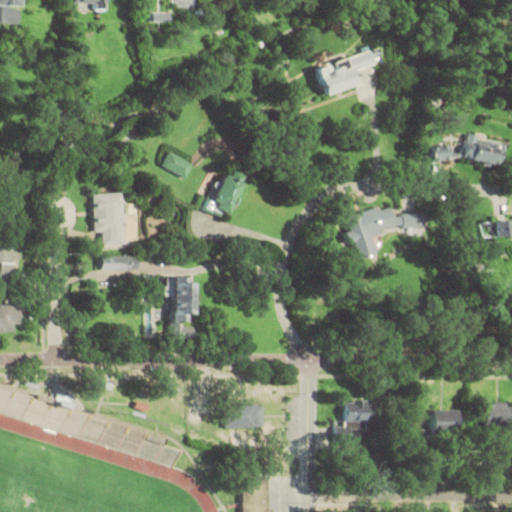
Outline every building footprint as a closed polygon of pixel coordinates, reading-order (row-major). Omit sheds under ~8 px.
[(18,0),(0,0),(0,22),(19,23),(18,0)] [(70,0),(70,2),(92,2),(92,10),(109,10),(108,0),(70,0)] [(313,67),(321,94),(354,84),(349,71),(373,64),(368,50),(313,67)] [(460,159),(500,165),(503,140),(464,135),(460,159)] [(448,158),(445,144),(428,148),(431,162),(448,158)] [(190,164),(165,151),(158,165),(182,177),(190,164)] [(242,177),(221,168),(203,208),(224,217),(242,177)] [(89,193),(90,234),(101,234),(102,245),(120,244),(119,193),(89,193)] [(424,224),(422,212),(392,217),(390,208),(344,216),(350,258),(373,254),(370,233),(424,224)] [(18,241),(0,241),(0,284),(12,284),(12,260),(18,260),(18,241)] [(134,255),(98,255),(98,269),(134,269),(134,255)] [(191,277),(166,277),(166,338),(188,339),(188,315),(191,315),(191,277)] [(0,330),(16,331),(16,303),(0,302),(0,330)] [(343,426),(335,425),(335,440),(348,440),(348,428),(364,429),(365,421),(371,421),(372,402),(344,401),(343,426)] [(511,402),(482,402),(482,427),(511,427),(511,402)] [(261,427),(261,405),(223,404),(223,427),(261,427)] [(453,409),(429,409),(428,431),(453,431),(453,409)] [(271,511),(271,477),(241,477),(241,511),(271,511)]
